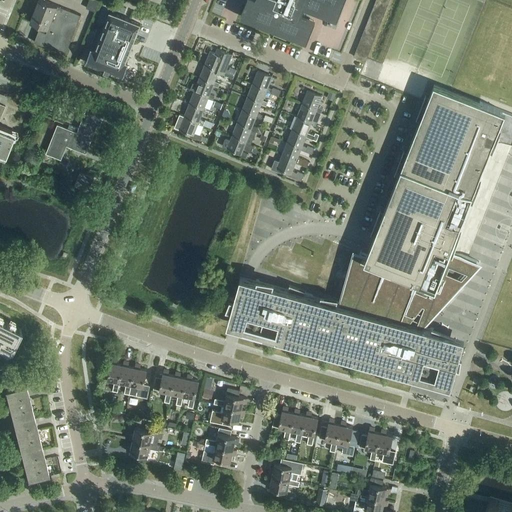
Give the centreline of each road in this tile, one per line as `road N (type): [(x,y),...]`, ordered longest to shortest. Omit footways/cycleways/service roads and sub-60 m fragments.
road 1 (tertiary): [(153,108),(73,309)]
road 2 (tertiary): [(73,309),(267,376)]
road 3 (tertiary): [(267,376),(455,429)]
road 4 (residential): [(349,59),(339,84),(187,23)]
road 5 (tertiary): [(73,309),(63,372),(85,487)]
road 6 (residential): [(0,47),(153,108)]
road 7 (residential): [(244,509),(131,486),(85,487)]
road 8 (residential): [(267,376),(244,509)]
